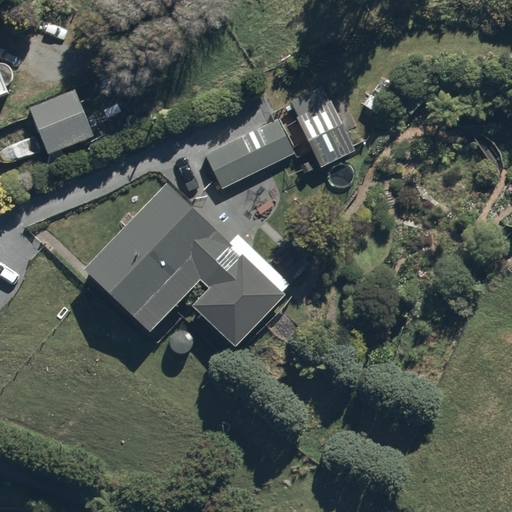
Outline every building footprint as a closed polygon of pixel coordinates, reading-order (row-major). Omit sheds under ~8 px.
[(0,117),(21,110),(4,64),(0,65),(0,117)] [(37,81),(44,100),(30,105),(52,163),(99,145),(77,87),(67,91),(60,73),(37,81)] [(300,119),(298,120),(323,171),(358,154),(347,131),(357,127),(343,99),(330,105),(323,90),(293,104),(300,119)] [(297,155),(279,120),(206,156),(224,192),(297,155)] [(288,297),(169,185),(89,273),(154,336),(203,283),(211,291),(195,309),(240,351),(288,297)]
